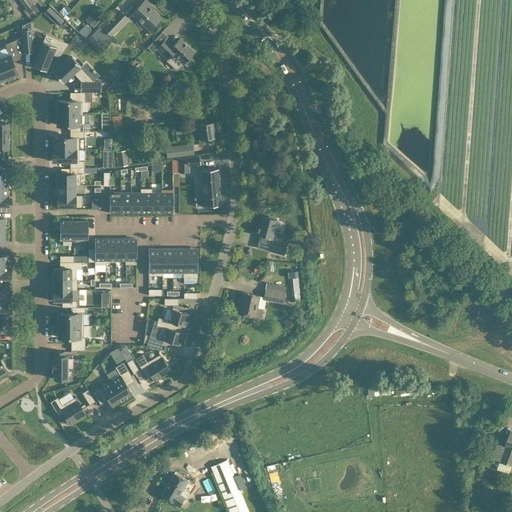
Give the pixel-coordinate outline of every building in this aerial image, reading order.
[(30,0),(18,0),(26,10),(24,12),(30,19),(40,12),(30,0)] [(149,30),(154,25),(161,17),(149,6),(151,4),(146,0),(144,0),(131,13),(149,30)] [(64,16),(71,9),(66,5),(59,12),(64,16)] [(49,7),(44,12),(58,25),(63,20),(49,7)] [(111,35),(128,18),(120,11),(103,28),(111,35)] [(93,12),(85,20),(93,28),(100,20),(93,12)] [(31,22),(21,25),(22,29),(22,33),(22,37),(23,37),(24,53),(25,53),(33,52),(31,29),(31,22)] [(86,24),(78,31),(86,38),(93,31),(86,24)] [(99,26),(87,38),(102,52),(113,40),(99,26)] [(46,34),(43,40),(52,44),(55,38),(46,34)] [(6,47),(0,49),(0,61),(7,78),(18,74),(16,70),(13,61),(14,61),(16,60),(17,60),(25,57),(24,57),(24,53),(23,37),(22,37),(21,37),(5,44),(6,45),(6,47)] [(43,40),(33,65),(46,70),(52,55),(59,58),(68,44),(55,38),(52,44),(43,40)] [(194,63),(189,58),(194,52),(180,38),(173,45),(166,38),(156,48),(168,59),(166,61),(176,70),(183,63),(189,68),(194,63)] [(54,72),(63,82),(73,73),(81,82),(80,82),(80,91),(101,91),(101,82),(94,82),(80,66),(81,66),(72,56),(54,72)] [(121,75),(118,78),(120,79),(119,80),(125,86),(129,82),(139,72),(131,64),(121,75)] [(55,103),(55,111),(57,111),(57,112),(82,112),(82,111),(82,103),(82,101),(83,101),(85,101),(85,92),(70,92),(70,101),(66,101),(59,101),(57,101),(57,102),(57,103),(55,103)] [(57,112),(57,125),(61,125),(70,125),(70,131),(84,131),(89,131),(89,112),(82,112),(57,112)] [(121,115),(112,116),(113,127),(122,126),(121,115)] [(0,150),(7,150),(7,146),(8,146),(8,137),(8,131),(8,123),(8,122),(3,122),(3,121),(1,121),(0,120),(0,150)] [(184,126),(174,127),(175,133),(185,132),(199,130),(200,140),(205,139),(215,138),(213,122),(203,123),(184,126)] [(52,148),(52,149),(78,149),(78,137),(84,137),(84,131),(70,131),(70,137),(53,137),(53,148),(52,148)] [(173,156),(193,153),(192,144),(172,146),(173,156)] [(52,149),(52,161),(70,161),(70,167),(84,167),(84,160),(78,160),(78,149),(52,149)] [(126,151),(116,152),(118,166),(127,165),(126,151)] [(112,155),(102,155),(103,164),(103,167),(113,167),(113,164),(112,155)] [(199,156),(188,157),(189,165),(188,165),(188,168),(189,168),(189,166),(200,164),(199,156)] [(57,177),(57,184),(75,184),(75,185),(76,185),(80,185),(80,184),(80,174),(80,173),(84,173),(84,167),(70,167),(70,173),(57,173),(57,177)] [(218,168),(201,169),(203,194),(204,205),(204,206),(221,205),(218,168)] [(57,184),(57,195),(75,195),(75,188),(75,185),(75,184),(57,184)] [(143,188),(140,188),(141,192),(141,212),(141,213),(151,213),(151,212),(151,192),(152,192),(152,190),(152,188),(143,188)] [(163,189),(161,189),(161,190),(161,192),(161,213),(173,213),(173,193),(173,192),(173,189),(163,189)] [(109,193),(109,212),(109,213),(110,213),(121,213),(121,192),(109,192),(109,193)] [(121,192),(121,213),(131,213),(131,212),(131,192),(125,192),(121,192)] [(131,212),(131,213),(141,213),(141,212),(141,192),(131,192),(131,212)] [(151,212),(151,213),(161,213),(161,192),(159,192),(152,192),(151,192),(151,212)] [(57,195),(57,207),(82,207),(82,195),(80,195),(75,195),(57,195)] [(98,207),(98,198),(89,199),(89,207),(98,207)] [(262,216),(257,234),(261,235),(259,240),(272,243),(280,246),(282,236),(273,234),(277,220),(275,220),(276,218),(268,216),(268,218),(262,216)] [(60,220),(60,239),(60,241),(74,241),(74,220),(60,220)] [(74,220),(74,241),(74,239),(87,239),(88,239),(88,220),(74,220)] [(94,239),(94,248),(94,262),(94,264),(95,264),(95,271),(105,271),(105,264),(106,264),(106,262),(105,262),(105,239),(94,239)] [(105,239),(105,262),(106,262),(116,262),(116,260),(116,259),(115,259),(115,239),(105,239)] [(115,239),(115,259),(116,259),(125,259),(126,259),(126,239),(115,239)] [(125,263),(125,264),(136,264),(136,259),(136,239),(126,239),(126,259),(125,259),(125,263)] [(272,243),(270,250),(274,251),(283,254),(285,247),(283,247),(280,246),(272,243)] [(148,272),(148,275),(151,275),(162,275),(162,274),(162,272),(162,270),(162,250),(162,248),(148,248),(148,272)] [(162,270),(162,272),(162,275),(162,277),(173,277),(173,272),(173,248),(162,248),(162,250),(162,270)] [(173,248),(173,272),(183,272),(184,272),(184,248),(173,248)] [(183,272),(183,277),(184,277),(184,283),(196,283),(197,277),(197,273),(197,272),(197,256),(197,248),(184,248),(184,250),(184,272),(183,272)] [(0,266),(10,266),(10,255),(10,254),(4,254),(0,254),(0,266)] [(53,268),(53,279),(76,279),(77,279),(82,279),(82,268),(82,262),(74,261),(60,261),(60,268),(53,268)] [(0,266),(0,278),(6,278),(10,278),(10,272),(10,266),(0,266)] [(296,270),(289,271),(290,277),(289,277),(292,301),(300,301),(298,276),(297,276),(296,270)] [(53,279),(53,289),(71,289),(71,290),(72,290),(77,290),(77,289),(77,279),(76,279),(53,279)] [(53,289),(53,300),(61,300),(62,300),(62,301),(62,307),(69,307),(71,307),(76,307),(79,307),(79,289),(77,289),(77,290),(72,290),(71,290),(71,289),(53,289)] [(265,289),(263,299),(283,303),(285,292),(265,289)] [(257,307),(259,295),(242,292),(240,305),(237,304),(236,312),(261,318),(263,309),(257,307)] [(58,313),(58,325),(83,325),(83,324),(89,324),(89,314),(83,314),(83,313),(84,313),(85,313),(85,307),(83,307),(79,307),(76,307),(71,307),(71,310),(71,313),(59,313),(58,313)] [(158,317),(156,325),(160,326),(167,328),(167,327),(169,328),(171,321),(183,325),(183,326),(184,326),(185,326),(187,318),(188,314),(185,312),(172,309),(168,320),(158,317)] [(288,328),(293,324),(288,317),(282,322),(288,328)] [(149,335),(146,346),(160,350),(163,339),(164,340),(179,344),(183,332),(182,332),(182,331),(184,326),(183,326),(183,325),(171,321),(169,328),(167,327),(167,328),(160,326),(156,325),(157,321),(154,320),(150,335),(149,335)] [(58,325),(58,337),(60,337),(71,337),(71,343),(85,343),(85,336),(83,336),(83,325),(58,325)] [(91,325),(83,325),(83,336),(85,336),(91,336),(91,325)] [(118,347),(110,352),(114,359),(122,354),(118,347)] [(52,360),(52,370),(54,370),(54,378),(59,378),(59,380),(66,380),(66,379),(66,378),(67,378),(67,374),(67,368),(73,368),(73,362),(73,359),(73,358),(67,358),(67,355),(64,355),(64,351),(59,351),(55,351),(55,355),(54,355),(54,358),(54,360),(52,360)] [(142,354),(135,358),(140,367),(148,379),(152,377),(154,380),(167,373),(170,371),(167,366),(167,365),(168,364),(164,358),(162,358),(160,354),(147,361),(142,354)] [(134,374),(139,370),(132,358),(127,362),(134,374)] [(116,368),(106,374),(111,381),(122,400),(132,394),(127,385),(125,382),(132,378),(133,378),(125,365),(123,362),(115,367),(116,368)] [(110,381),(93,392),(94,393),(100,404),(108,400),(112,406),(122,400),(110,381)] [(88,389),(82,392),(89,404),(95,401),(88,389)] [(50,401),(52,405),(63,422),(67,420),(69,423),(81,416),(85,414),(83,411),(76,400),(75,397),(73,398),(69,392),(59,399),(57,397),(50,401)] [(499,445),(494,459),(500,461),(507,464),(511,453),(511,431),(510,431),(506,443),(505,447),(499,445)] [(229,511),(249,511),(240,490),(234,476),(227,459),(210,466),(229,511)] [(275,464),(267,465),(271,486),(279,484),(275,464)] [(179,506),(184,497),(180,495),(188,481),(174,473),(161,495),(172,502),(179,506)] [(240,474),(234,476),(240,490),(245,487),(240,474)]
